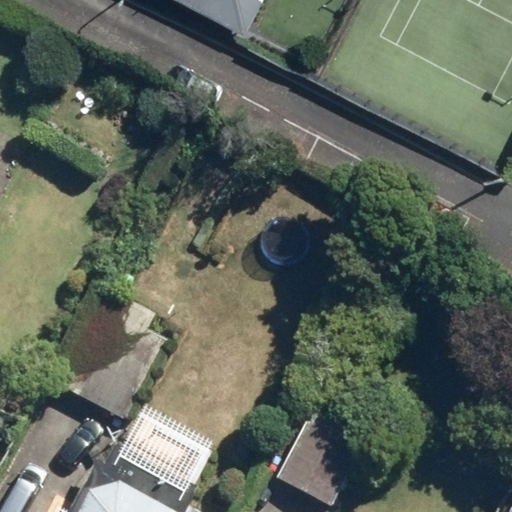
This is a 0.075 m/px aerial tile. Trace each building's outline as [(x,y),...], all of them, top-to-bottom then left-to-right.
[(190,0),(249,31),(265,0),(190,0)] [(174,332),(99,293),(50,386),(125,425),(174,332)] [(369,437),(316,410),(280,481),(333,508),(369,437)] [(210,451),(140,414),(110,469),(181,506),(210,451)] [(179,511),(124,483),(91,490),(79,511),(179,511)]
